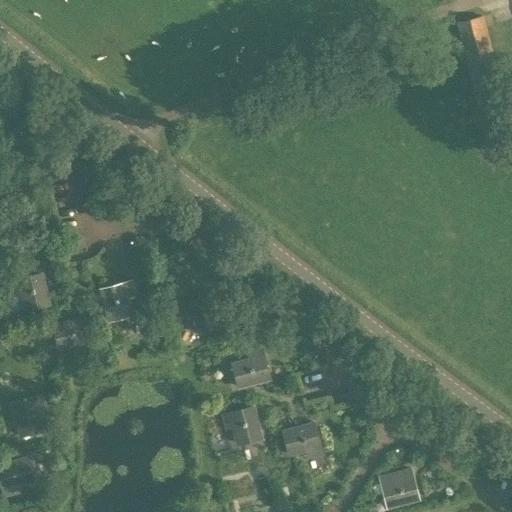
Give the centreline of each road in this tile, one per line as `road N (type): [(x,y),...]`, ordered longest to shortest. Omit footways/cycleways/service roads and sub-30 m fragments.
road 1 (tertiary): [(511,423),(0,40)]
road 2 (unknown): [(136,142),(511,10)]
